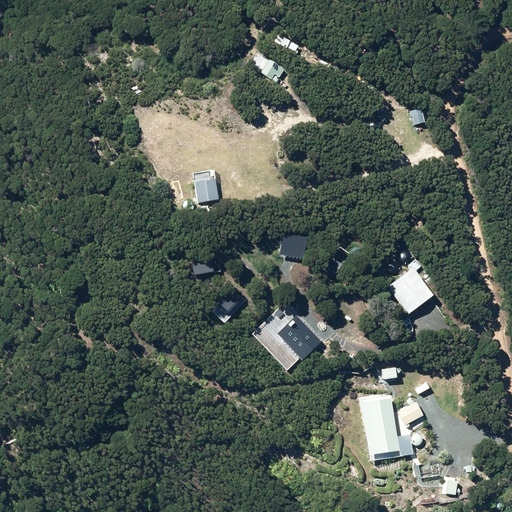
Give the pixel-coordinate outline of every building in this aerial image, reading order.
[(260,100),(251,109),(260,117),(268,108),(260,100)] [(214,179),(193,182),(197,203),(217,200),(214,179)] [(184,245),(185,274),(209,274),(208,244),(184,245)] [(326,246),(310,262),(332,283),(348,268),(326,246)] [(269,251),(262,257),(267,264),(275,259),(269,251)] [(432,295),(411,267),(385,287),(406,315),(432,295)] [(208,293),(223,311),(239,298),(224,280),(208,293)] [(291,315),(272,333),(298,360),(317,342),(291,315)] [(261,325),(248,337),(281,372),(294,360),(261,325)] [(396,438),(400,437),(399,428),(394,429),(389,398),(358,403),(367,456),(398,451),(396,438)] [(414,402),(396,411),(403,426),(422,416),(414,402)] [(418,432),(416,432),(414,432),(413,432),(412,432),(411,433),(410,434),(409,435),(408,436),(408,437),(407,438),(407,440),(407,441),(408,442),(408,443),(409,444),(410,445),(411,446),(412,447),(414,447),(415,447),(416,447),(418,447),(419,446),(420,445),(421,444),(422,443),(422,442),(422,441),(423,439),(422,438),(422,437),(421,436),(421,434),(420,434),(419,433),(418,432)]
